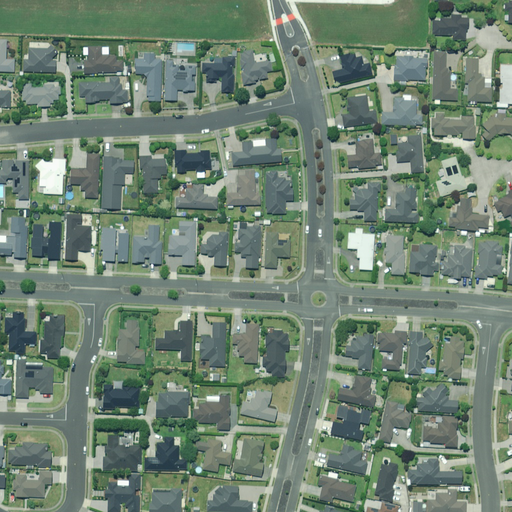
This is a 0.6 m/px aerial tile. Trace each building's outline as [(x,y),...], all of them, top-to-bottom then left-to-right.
[(83,1),(84,0),(46,0),(36,11),(43,18),(47,14),(49,16),(59,5),(70,16),(77,8),(78,10),(82,9),(85,7),(85,3),(83,1)] [(453,41),(465,41),(465,32),(467,32),(467,28),(468,28),(468,19),(467,19),(461,19),(461,16),(451,16),(451,19),(440,19),(440,21),(433,21),(432,35),(453,36),(453,41)] [(0,71),(14,72),(14,61),(6,61),(7,40),(0,39),(0,71)] [(51,58),(59,51),(53,43),(47,48),(29,47),(28,59),(24,59),(24,72),(34,72),(56,72),(57,60),(51,59),(51,58)] [(84,61),(84,73),(118,72),(124,71),(123,61),(117,61),(116,55),(111,55),(110,46),(88,47),(89,60),(84,61)] [(253,51),(241,53),(242,59),(240,59),(242,69),(243,72),(241,72),(243,85),(254,83),(254,80),(268,78),(267,71),(273,70),(271,60),(255,63),(253,51)] [(135,74),(144,74),(148,78),(147,101),(161,101),(163,60),(155,59),(155,53),(144,53),(144,59),(136,58),(135,74)] [(357,58),(356,53),(340,56),(343,69),(333,71),(335,83),(373,75),(370,63),(364,64),(362,56),(357,58)] [(432,100),(458,101),(458,90),(450,90),(451,70),(446,70),(446,53),(434,53),(432,100)] [(414,58),(414,55),(397,54),(397,65),(394,65),(394,80),(408,81),(408,79),(426,80),(427,59),(414,58)] [(234,92),(235,57),(222,57),(221,63),(203,63),(203,72),(207,72),(206,81),(214,82),(214,78),(222,78),(222,92),(234,92)] [(485,89),(485,77),(482,77),(482,75),(478,74),(479,58),(467,58),(466,83),(469,83),(468,101),(491,102),(492,89),(485,89)] [(183,90),(183,92),(188,92),(188,90),(195,90),(196,64),(186,64),(182,64),(175,63),(175,59),(167,59),(165,100),(177,100),(177,90),(183,90)] [(511,65),(501,65),(501,82),(504,83),(503,89),(501,89),(500,102),(498,102),(497,107),(508,107),(508,103),(511,103),(511,65)] [(0,106),(11,107),(12,88),(0,88),(1,77),(0,76),(0,106)] [(119,77),(110,77),(110,82),(79,83),(79,96),(86,96),(86,103),(99,102),(99,99),(110,99),(110,103),(128,103),(128,90),(123,90),(123,83),(120,83),(119,77)] [(59,99),(59,87),(54,87),(54,85),(44,84),(44,88),(23,87),(23,100),(27,100),(27,103),(38,104),(38,106),(50,107),(50,102),(54,102),(54,99),(59,99)] [(348,105),(346,105),(347,111),(349,111),(349,114),(342,114),(344,127),(378,122),(376,111),(369,111),(367,95),(347,98),(348,105)] [(405,98),(394,98),(394,105),(392,105),(392,112),(382,112),(382,124),(417,125),(417,124),(422,124),(423,115),(416,115),(417,100),(405,100),(405,98)] [(511,118),(507,117),(507,113),(498,112),(497,117),(490,116),(481,123),(487,130),(482,135),(488,141),(498,134),(511,133),(511,134),(511,118)] [(435,128),(435,135),(461,135),(461,133),(463,133),(463,138),(475,139),(475,116),(461,116),(461,120),(444,120),(444,113),(436,113),(436,118),(432,118),(432,128),(435,128)] [(423,162),(421,135),(408,135),(408,142),(398,143),(398,151),(397,151),(397,162),(411,161),(411,172),(423,172),(423,162)] [(277,149),(276,138),(265,139),(266,146),(254,147),(253,141),(242,142),(243,151),(232,152),(233,166),(282,161),(280,148),(277,149)] [(374,153),(374,139),(364,139),(364,141),(356,141),(356,155),(348,155),(348,167),(359,166),(359,168),(376,167),(376,164),(382,164),(381,153),(374,153)] [(212,168),(210,149),(202,150),(202,153),(187,154),(186,150),(174,151),(176,173),(187,172),(186,170),(196,169),(196,173),(206,172),(205,168),(212,168)] [(87,154),(87,167),(80,167),(80,170),(71,170),(71,184),(81,184),(81,190),(85,190),(85,197),(99,198),(100,154),(87,154)] [(152,159),(152,156),(140,156),(140,169),(144,168),(144,193),(158,193),(158,179),(161,179),(161,174),(167,174),(167,159),(152,159)] [(122,184),(125,184),(125,173),(135,173),(135,161),(124,160),(124,157),(104,157),(103,184),(103,208),(121,209),(122,184)] [(462,177),(456,157),(442,161),(447,178),(436,182),(441,196),(467,188),(464,176),(462,177)] [(65,175),(66,159),(54,159),(54,162),(46,162),(43,159),(36,166),(41,171),(40,179),(47,180),(47,188),(44,187),(44,193),(63,194),(64,175),(65,175)] [(19,192),(19,199),(21,199),(21,201),(29,201),(29,161),(17,160),(17,163),(13,163),(14,160),(3,160),(3,170),(0,169),(0,182),(6,183),(6,178),(13,178),(13,192),(19,192)] [(261,205),(261,195),(260,177),(255,177),(255,170),(246,170),(246,175),(237,175),(238,193),(228,193),(228,208),(234,208),(234,205),(261,205)] [(288,176),(288,171),(266,171),(266,213),(286,213),(286,201),(292,201),(292,188),(292,183),(291,183),(291,176),(288,176)] [(350,200),(350,209),(357,209),(357,211),(365,211),(364,220),(376,221),(376,210),(378,210),(378,191),(381,191),(381,182),(368,182),(368,189),(362,189),(355,193),(355,200),(350,200)] [(217,209),(218,197),(209,197),(209,194),(204,194),(205,184),(194,184),(194,189),(186,188),(186,198),(176,197),(176,207),(217,209)] [(412,208),(417,208),(418,199),(416,198),(416,188),(406,187),(406,193),(397,193),(396,209),(385,209),(385,221),(417,222),(418,213),(412,212),(412,208)] [(501,217),(511,213),(511,220),(510,222),(511,226),(511,189),(504,192),(506,197),(493,202),(497,212),(499,212),(501,217)] [(471,199),(461,198),(461,206),(458,206),(457,218),(450,217),(449,226),(456,227),(456,228),(478,230),(478,226),(489,228),(490,215),(472,214),(472,209),(470,209),(471,199)] [(91,226),(79,225),(79,222),(81,222),(82,214),(67,213),(65,259),(78,260),(78,250),(90,251),(91,226)] [(14,257),(16,257),(25,257),(26,257),(28,225),(26,225),(26,217),(11,217),(10,236),(7,236),(6,243),(0,242),(0,254),(14,255),(14,257)] [(186,236),(170,236),(170,243),(168,243),(167,254),(183,255),(182,265),(195,265),(196,222),(179,221),(179,231),(186,231),(186,236)] [(33,236),(31,236),(30,249),(32,249),(32,256),(48,257),(48,258),(60,259),(61,222),(49,222),(49,225),(43,225),(33,224),(33,236)] [(247,229),(239,229),(238,239),(241,239),(241,242),(235,242),(235,252),(241,252),(241,257),(246,257),(246,268),(259,268),(262,225),(247,225),(247,229)] [(159,227),(148,227),(148,240),(133,239),(132,264),(144,265),(145,260),(149,260),(149,266),(161,266),(162,244),(158,244),(159,227)] [(363,229),(356,228),(356,233),(349,233),(348,248),(358,249),(357,258),(360,258),(360,269),(373,270),(375,235),(363,234),(363,229)] [(102,263),(114,264),(115,232),(101,231),(100,252),(102,252),(102,263)] [(278,233),(266,233),(265,267),(277,268),(278,256),(289,257),(290,240),(278,240),(278,233)] [(201,255),(202,255),(206,256),(206,257),(212,258),(212,267),(226,268),(228,234),(218,234),(218,236),(212,236),(206,240),(206,245),(201,245),(200,255),(201,255)] [(119,235),(118,263),(128,263),(129,236),(119,235)] [(387,248),(385,248),(384,254),(386,254),(386,262),(393,263),(392,274),(404,275),(405,253),(403,253),(404,236),(387,235),(387,248)] [(487,278),(487,275),(494,276),(494,274),(501,275),(502,265),(496,264),(497,255),(502,256),(503,243),(488,241),(488,243),(479,243),(478,254),(479,255),(479,265),(476,265),(475,277),(487,278)] [(410,251),(409,272),(421,273),(421,274),(433,275),(434,271),(438,271),(438,262),(437,262),(438,245),(419,244),(419,252),(410,251)] [(466,249),(466,246),(455,246),(454,255),(448,255),(448,262),(443,262),(442,275),(454,275),(453,278),(461,278),(461,276),(471,276),(472,249),(466,249)] [(24,313),(13,312),(13,318),(6,317),(5,334),(10,334),(9,350),(16,351),(16,353),(26,353),(26,344),(36,344),(37,332),(25,331),(26,319),(24,319),(24,313)] [(63,347),(64,317),(50,316),(50,321),(45,321),(44,339),(40,339),(40,352),(47,353),(47,357),(59,358),(60,346),(63,347)] [(119,335),(118,335),(117,343),(119,343),(118,349),(117,349),(117,361),(127,362),(127,364),(145,364),(145,350),(139,350),(140,320),(127,320),(127,329),(119,329),(119,335)] [(181,321),(180,330),(175,330),(174,331),(165,331),(165,338),(156,338),(155,349),(181,350),(181,360),(191,361),(193,321),(181,321)] [(213,322),(213,335),(203,335),(203,337),(201,337),(201,359),(210,359),(210,366),(225,366),(226,322),(213,322)] [(233,344),(238,344),(238,350),(240,351),(240,356),(245,356),(245,363),(258,363),(259,324),(246,324),(246,334),(233,334),(233,344)] [(266,366),(266,372),(272,372),(272,376),(286,377),(287,358),(284,358),(285,347),(289,347),(290,332),(284,332),(285,329),(273,328),(272,333),(266,333),(265,346),(267,346),(267,357),(263,356),(262,366),(266,366)] [(407,332),(395,331),(395,334),(379,333),(378,343),(380,343),(380,350),(393,351),(393,359),(382,359),(382,369),(400,370),(400,362),(402,362),(403,343),(406,343),(407,332)] [(430,349),(431,339),(422,338),(423,332),(411,331),(408,373),(420,374),(421,366),(426,367),(427,349),(430,349)] [(347,345),(345,356),(351,356),(351,358),(359,359),(358,368),(371,369),(374,335),(365,334),(365,337),(357,336),(356,341),(352,340),(351,346),(347,345)] [(460,337),(451,337),(450,344),(445,343),(444,361),(440,361),(439,370),(444,370),(444,375),(449,375),(448,378),(460,379),(461,358),(464,358),(465,341),(460,341),(460,337)] [(36,387),(36,389),(40,389),(40,393),(52,393),(53,367),(44,366),(26,366),(26,359),(16,358),(14,397),(29,397),(29,387),(36,387)] [(0,393),(11,394),(12,379),(3,379),(3,367),(1,366),(1,360),(0,359),(0,393)] [(376,395),(371,394),(372,387),(370,387),(372,378),(356,375),(354,383),(352,383),(351,390),(340,388),(337,399),(374,407),(376,395)] [(446,396),(450,391),(441,383),(434,391),(428,385),(421,393),(426,398),(417,397),(416,406),(419,407),(419,411),(460,413),(461,400),(449,400),(449,396),(446,396)] [(114,385),(104,384),(104,408),(117,409),(117,407),(140,407),(140,388),(132,388),(132,386),(123,385),(123,389),(114,389),(114,385)] [(270,403),(272,392),(265,390),(264,393),(257,391),(255,399),(252,398),(251,404),(243,402),(240,414),(274,422),(277,409),(267,407),(268,403),(270,403)] [(154,417),(188,417),(188,406),(191,406),(191,392),(159,392),(159,401),(154,401),(154,417)] [(229,429),(230,395),(220,395),(220,402),(207,402),(207,404),(199,404),(199,409),(193,409),(193,420),(199,420),(199,423),(217,423),(217,429),(229,429)] [(398,403),(387,401),(379,440),(390,442),(394,425),(409,429),(412,414),(403,412),(404,410),(397,409),(398,403)] [(369,424),(372,411),(361,408),(360,411),(349,409),(347,416),(345,415),(343,424),(332,422),(329,434),(362,442),(365,430),(359,428),(361,422),(369,424)] [(460,417),(443,416),(443,423),(438,422),(438,427),(424,426),(423,441),(430,441),(429,442),(445,443),(445,446),(457,447),(458,426),(459,426),(460,417)] [(108,446),(105,445),(105,453),(108,454),(108,457),(103,456),(103,470),(137,471),(138,462),(142,463),(142,446),(118,445),(119,435),(108,435),(108,446)] [(146,458),(146,469),(179,470),(179,467),(187,467),(187,460),(179,460),(179,445),(174,445),(174,437),(165,437),(165,442),(158,442),(158,451),(155,451),(155,458),(146,458)] [(264,442),(244,438),(241,460),(235,459),(233,472),(262,476),(263,463),(261,463),(264,442)] [(230,465),(232,453),(221,451),(223,441),(208,439),(208,442),(197,440),(196,449),(206,451),(203,470),(218,472),(219,464),(230,465)] [(34,444),(34,442),(23,442),(23,447),(16,447),(16,450),(9,450),(8,464),(27,464),(27,469),(35,469),(35,465),(38,465),(38,466),(50,467),(51,451),(45,451),(45,444),(34,444)] [(354,447),(343,445),(341,456),(329,454),(327,465),(365,474),(368,462),(361,460),(362,452),(353,450),(354,447)] [(417,469),(408,469),(408,479),(411,479),(411,484),(413,484),(463,483),(463,471),(439,471),(439,459),(429,459),(429,464),(417,464),(417,469)] [(389,465),(382,463),(375,494),(380,495),(379,498),(392,501),(395,489),(393,489),(398,464),(390,463),(389,465)] [(52,471),(40,471),(39,480),(27,480),(27,475),(17,475),(17,481),(13,481),(13,490),(17,490),(16,497),(45,497),(45,484),(52,484),(52,471)] [(108,498),(108,511),(121,511),(122,504),(126,504),(126,507),(128,507),(128,511),(140,511),(140,474),(129,474),(129,486),(118,486),(118,482),(109,482),(108,489),(105,489),(105,498),(108,498)] [(339,480),(320,475),(318,485),(323,486),(319,499),(332,502),(333,497),(352,501),(356,485),(339,481),(339,480)] [(239,500),(239,486),(223,486),(223,487),(217,487),(217,491),(214,491),(214,501),(207,500),(207,511),(211,511),(252,511),(253,501),(239,500)] [(181,511),(181,508),(184,508),(184,489),(172,489),(171,493),(152,492),(152,503),(150,503),(149,511),(181,511)] [(457,501),(457,489),(448,489),(448,493),(434,493),(434,500),(429,500),(428,511),(466,511),(467,502),(457,501)] [(397,511),(399,506),(382,503),(381,510),(368,507),(366,511),(397,511)]
